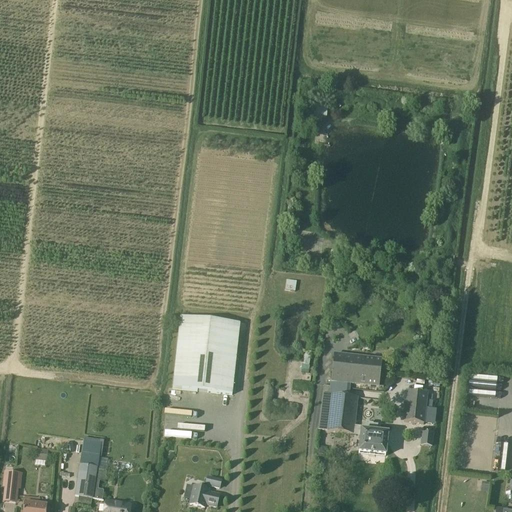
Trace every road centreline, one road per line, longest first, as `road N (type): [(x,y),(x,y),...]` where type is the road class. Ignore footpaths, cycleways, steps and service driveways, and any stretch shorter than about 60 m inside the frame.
road 1 (track): [(439,511),(511,8)]
road 2 (track): [(54,0),(11,370)]
